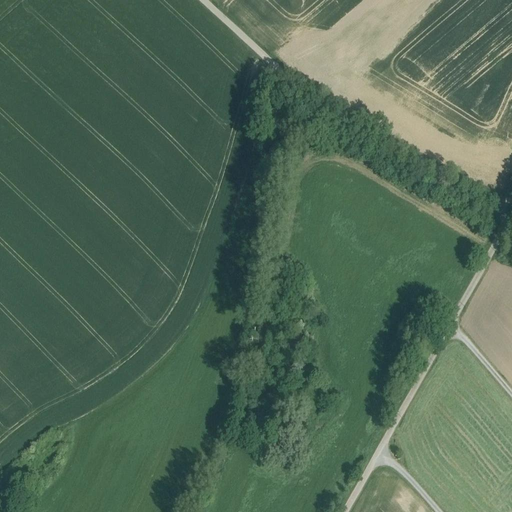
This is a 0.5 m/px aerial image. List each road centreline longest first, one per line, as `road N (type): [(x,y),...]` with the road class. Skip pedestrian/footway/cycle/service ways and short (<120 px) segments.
road 1 (unclassified): [(511,215),(306,94),(204,0)]
road 2 (residential): [(511,215),(342,511)]
